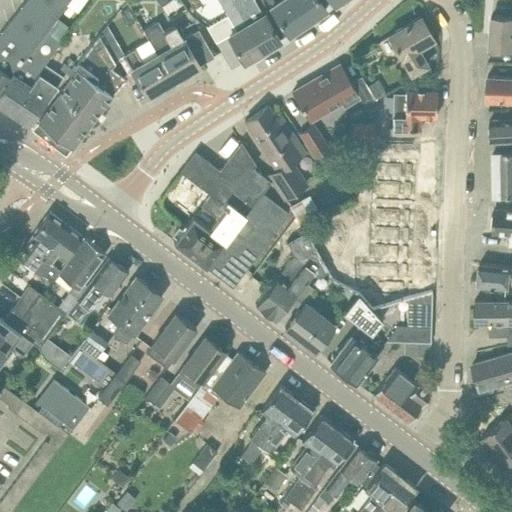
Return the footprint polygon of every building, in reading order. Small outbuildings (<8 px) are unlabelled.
[(24,0),(0,31),(0,90),(9,77),(28,88),(31,84),(31,85),(45,64),(61,40),(70,27),(55,18),(68,0),(24,0)] [(232,0),(220,0),(228,13),(206,26),(231,67),(243,60),(243,61),(262,50),(232,0)] [(232,0),(262,50),(280,39),(264,13),(263,14),(254,0),(232,0)] [(267,0),(271,5),(270,5),(289,34),(307,21),(292,0),(267,0)] [(292,0),(307,21),(326,9),(319,0),(292,0)] [(511,15),(491,14),(490,31),(511,32),(511,15)] [(420,16),(389,35),(409,70),(425,61),(417,48),(433,38),(420,16)] [(157,20),(143,28),(157,51),(174,81),(199,66),(199,64),(214,56),(198,27),(182,36),(174,23),(163,29),(157,20)] [(511,32),(490,31),(489,48),(511,49),(511,32)] [(39,120),(37,122),(71,148),(124,78),(125,77),(111,67),(115,62),(111,54),(99,33),(83,54),(82,56),(77,62),(75,64),(74,63),(67,73),(72,76),(49,106),(39,120)] [(122,53),(117,56),(119,59),(127,74),(133,71),(147,96),(174,81),(157,51),(142,60),(134,46),(122,53)] [(340,63),(292,91),(309,120),(341,102),(344,107),(360,97),(365,105),(375,99),(363,78),(353,84),(340,63)] [(28,88),(11,113),(29,125),(34,117),(40,108),(62,75),(54,70),(45,64),(31,85),(31,84),(28,88)] [(511,75),(488,74),(486,98),(511,99),(511,75)] [(9,77),(0,90),(0,105),(11,113),(28,88),(9,77)] [(405,89),(405,93),(392,92),(391,114),(393,114),(393,128),(420,129),(420,116),(436,116),(437,90),(405,89)] [(277,118),(268,105),(244,121),(267,155),(270,153),(280,168),(269,175),(284,198),(306,184),(291,161),(305,152),(281,115),(277,118)] [(511,118),(509,119),(489,119),(490,142),(511,141),(511,118)] [(314,122),(309,125),(298,132),(303,140),(317,162),(333,152),(314,122)] [(351,139),(357,139),(374,139),(375,124),(351,123),(351,139)] [(179,226),(173,233),(177,236),(173,241),(205,266),(262,192),(271,181),(252,167),(255,163),(251,158),(241,141),(219,169),(195,151),(180,170),(210,193),(201,204),(218,217),(209,229),(192,216),(182,229),(179,226)] [(354,142),(354,151),(365,151),(365,142),(354,142)] [(346,145),(326,157),(330,164),(350,152),(346,145)] [(511,150),(493,151),(493,173),(511,172),(511,150)] [(373,158),(372,178),(412,179),(413,159),(373,158)] [(364,167),(355,168),(356,179),(365,178),(364,167)] [(511,172),(493,173),(494,195),(511,194),(511,172)] [(372,178),(372,198),(412,199),(412,179),(372,178)] [(262,192),(205,266),(232,286),(244,271),(289,212),(262,192)] [(299,222),(298,223),(299,224),(308,220),(307,219),(319,212),(309,194),(289,205),(299,222)] [(371,205),(371,225),(411,226),(411,206),(371,205)] [(492,227),(492,231),(511,232),(511,208),(493,207),(493,214),(491,214),(491,227),(492,227)] [(42,256),(66,223),(49,211),(32,235),(33,235),(9,267),(21,276),(24,271),(31,265),(38,270),(46,259),(42,256)] [(325,217),(324,226),(335,227),(336,218),(325,217)] [(82,235),(66,223),(42,256),(46,259),(38,270),(52,281),(60,270),(50,262),(57,253),(64,259),(82,235)] [(371,225),(371,243),(410,244),(411,226),(371,225)] [(335,227),(324,226),(324,235),(335,235),(335,227)] [(268,288),(255,304),(275,319),(289,300),(305,280),(313,269),(309,266),(312,262),(320,257),(315,249),(307,233),(289,243),(295,255),(292,255),(277,276),(268,288)] [(73,253),(59,273),(74,284),(68,292),(75,297),(81,289),(79,288),(94,269),(105,253),(92,242),(85,237),(73,253)] [(371,243),(370,261),(410,262),(410,244),(371,243)] [(328,259),(339,260),(339,251),(328,250),(328,259)] [(96,271),(65,312),(71,316),(77,321),(88,306),(101,289),(110,295),(116,286),(128,270),(108,255),(96,271)] [(339,268),(339,260),(328,259),(327,268),(339,268)] [(358,261),(358,287),(381,287),(381,292),(406,293),(406,281),(410,281),(410,262),(370,261),(358,261)] [(479,262),(477,285),(497,287),(509,288),(510,280),(511,279),(511,265),(481,263),(479,262)] [(148,285),(136,275),(107,313),(120,323),(148,285)] [(314,288),(305,280),(289,300),(299,308),(284,326),(314,349),(334,324),(304,301),(314,288)] [(65,312),(64,311),(29,284),(3,319),(32,341),(39,346),(65,312)] [(161,294),(148,285),(120,323),(112,333),(125,342),(161,294)] [(407,297),(407,318),(431,318),(432,290),(407,297)] [(359,293),(358,292),(343,311),(359,323),(330,361),(355,380),(376,353),(363,343),(381,318),(371,307),(359,293)] [(511,299),(475,300),(475,322),(490,322),(490,334),(505,334),(508,344),(511,342),(511,299)] [(175,311),(163,327),(146,351),(166,367),(184,343),(196,327),(175,311)] [(3,319),(0,316),(0,361),(11,346),(23,354),(32,341),(3,319)] [(385,340),(376,353),(381,356),(393,340),(410,341),(419,341),(430,342),(431,318),(407,318),(407,325),(397,325),(385,340)] [(90,328),(78,345),(80,346),(95,357),(107,341),(90,328)] [(226,349),(205,334),(178,371),(198,386),(226,349)] [(237,350),(232,358),(211,387),(238,407),(265,371),(237,350)] [(511,351),(475,362),(472,363),(479,387),(511,376),(511,351)] [(131,353),(97,397),(107,405),(140,360),(131,353)] [(404,373),(394,366),(373,394),(409,422),(430,394),(404,373)] [(170,382),(160,375),(144,396),(154,403),(170,382)] [(53,377),(36,400),(42,405),(38,410),(68,433),(72,428),(89,405),(53,377)] [(253,438),(241,454),(251,462),(263,446),(260,444),(296,395),(280,383),(268,399),(261,409),(267,413),(250,436),(253,438)] [(0,511),(8,511),(68,433),(38,410),(3,384),(0,388),(0,397),(10,405),(8,407),(44,433),(46,431),(52,436),(47,441),(45,440),(0,500),(0,511)] [(263,446),(270,451),(287,429),(293,433),(313,408),(296,395),(260,444),(263,446)] [(511,412),(481,436),(504,466),(511,460),(511,412)] [(336,426),(320,413),(301,439),(306,444),(289,466),(300,474),(336,426)] [(353,438),(336,426),(300,474),(300,475),(288,491),(284,496),(305,511),(311,503),(312,503),(321,490),(310,482),(327,459),(333,464),(353,438)] [(202,469),(217,450),(206,442),(192,461),(202,469)] [(365,449),(356,443),(324,486),(312,503),(319,508),(326,499),(328,501),(334,493),(336,495),(350,476),(359,482),(377,459),(365,450),(365,449)] [(383,461),(371,477),(363,487),(369,492),(354,511),(370,511),(400,473),(383,461)] [(287,475),(275,466),(264,482),(275,490),(287,475)] [(396,511),(416,486),(400,473),(370,511),(386,511),(390,507),(396,511)] [(429,511),(413,499),(402,511),(429,511)] [(226,500),(217,511),(241,511),(242,511),(226,500)]
